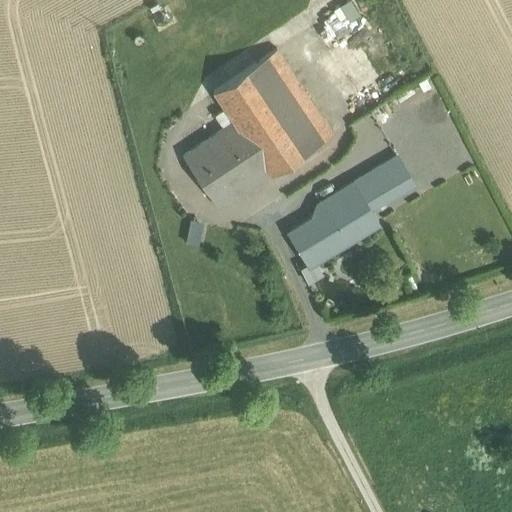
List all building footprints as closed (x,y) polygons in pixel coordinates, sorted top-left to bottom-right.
[(277,46),(256,59),(313,144),(333,131),(277,46)] [(256,59),(214,87),(235,117),(270,171),(271,172),(313,144),(256,59)] [(354,125),(360,134),(375,126),(369,116),(354,125)] [(270,171),(235,117),(183,151),(219,205),(270,171)] [(379,123),(375,126),(360,134),(356,136),(366,155),(371,153),(389,143),(390,142),(379,123)] [(371,153),(378,165),(396,155),(389,143),(371,153)] [(414,183),(397,154),(396,155),(378,165),(359,176),(376,205),(414,183)] [(376,205),(359,176),(354,180),(371,208),(376,205)] [(371,208),(354,180),(322,199),(319,201),(324,209),(327,214),(319,219),(316,214),(289,230),(309,264),(309,265),(337,248),(334,243),(342,238),(345,243),(379,222),(371,208)] [(327,214),(324,209),(316,214),(319,219),(327,214)] [(189,215),(186,239),(198,240),(201,217),(189,215)] [(337,248),(345,243),(342,238),(334,243),(337,248)]
